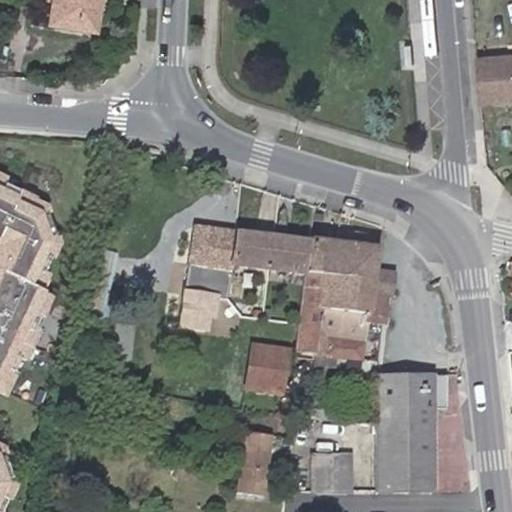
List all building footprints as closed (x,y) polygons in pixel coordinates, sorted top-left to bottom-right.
[(89,9),(90,0),(47,0),(44,34),(81,38),(85,11),(89,9)] [(511,60),(477,63),(481,103),(511,101),(511,60)] [(0,388),(6,391),(20,363),(25,365),(42,330),(38,328),(56,290),(50,287),(58,271),(49,266),(63,238),(49,209),(38,204),(42,195),(26,187),(23,192),(7,184),(9,179),(0,174),(0,388)] [(303,275),(308,241),(193,227),(183,294),(176,328),(204,334),(209,299),(227,301),(230,273),(231,266),(251,268),(303,275)] [(297,317),(294,350),(311,352),(310,358),(326,360),(358,362),(362,344),(364,323),(380,325),(382,306),(386,307),(391,273),(371,270),(374,251),(371,250),(373,238),(352,236),(350,247),(308,241),(303,275),(297,317)] [(78,322),(98,325),(110,254),(93,251),(78,322)] [(249,276),(251,268),(231,266),(230,273),(249,276)] [(176,328),(183,294),(171,291),(164,327),(176,328)] [(204,334),(176,328),(175,336),(202,341),(204,334)] [(277,388),(282,360),(261,357),(256,384),(277,388)] [(328,366),(315,366),(314,382),(328,383),(328,366)] [(432,493),(432,378),(375,378),(374,494),(432,493)] [(262,438),(236,436),(233,436),(231,497),(261,498),(262,438)] [(286,472),(288,438),(272,438),(270,472),(286,472)] [(308,454),(308,495),(348,495),(347,453),(308,454)] [(0,511),(1,511),(0,511),(0,508),(13,483),(0,458),(0,511)]
